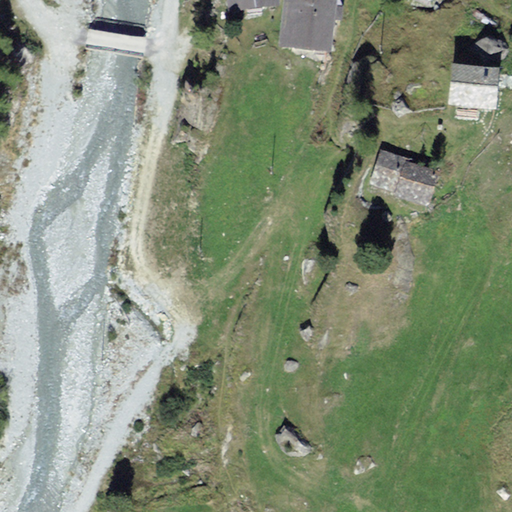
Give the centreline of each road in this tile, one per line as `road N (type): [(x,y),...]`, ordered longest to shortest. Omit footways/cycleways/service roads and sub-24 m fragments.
road 1 (track): [(169,310),(245,255),(269,215),(290,214),(297,222),(295,260),(260,436),(270,463),(296,479),(327,481)]
road 2 (track): [(162,51),(137,228),(139,260),(174,325),(171,352),(95,483)]
